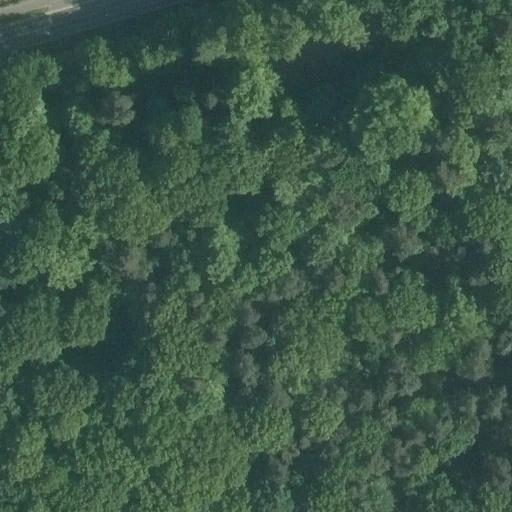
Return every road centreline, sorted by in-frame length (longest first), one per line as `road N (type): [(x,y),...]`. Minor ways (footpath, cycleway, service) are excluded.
road 1 (track): [(11,511),(46,495),(65,269),(82,196),(65,86),(78,20)]
road 2 (track): [(474,511),(457,447),(405,33)]
road 3 (track): [(82,196),(114,151),(252,66),(405,33),(395,0)]
road 4 (secondary): [(0,42),(146,0)]
